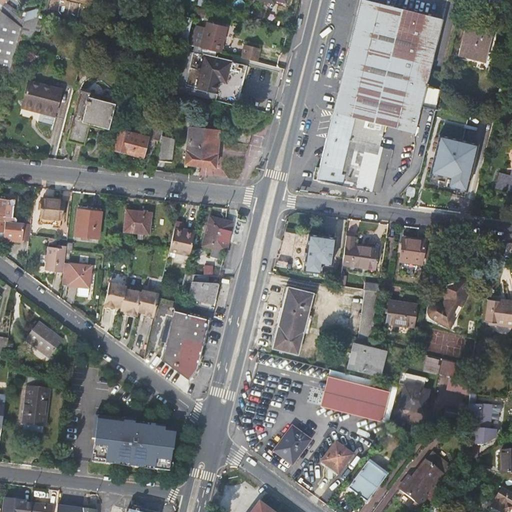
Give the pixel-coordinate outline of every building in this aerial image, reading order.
[(427,86),(442,17),(414,10),(373,0),(361,0),(361,4),(356,25),(351,45),(349,54),(346,69),(341,89),(335,113),(336,113),(384,125),(420,134),(430,136),(441,90),(427,86)] [(146,5),(140,3),(132,32),(138,34),(147,36),(149,31),(139,28),(146,5)] [(84,19),(92,21),(96,7),(88,5),(84,19)] [(0,13),(0,67),(11,70),(20,36),(22,27),(0,12),(0,13)] [(38,16),(37,16),(24,20),(22,27),(20,36),(32,39),(38,16)] [(207,22),(201,47),(216,51),(220,52),(227,27),(207,22)] [(490,33),(466,27),(460,55),(476,60),(483,62),(490,33)] [(260,48),(244,44),(241,57),(257,61),(260,48)] [(193,51),(215,57),(216,51),(201,47),(194,45),(193,51)] [(215,57),(193,51),(184,85),(216,92),(214,99),(236,105),(246,64),(215,57)] [(40,107),(39,110),(54,114),(60,88),(29,80),(23,102),(40,107)] [(81,89),(68,139),(84,143),(89,122),(108,127),(114,103),(115,98),(92,92),(81,89)] [(381,137),(384,125),(336,113),(333,126),(328,143),(325,159),(323,168),(316,166),(314,178),(367,191),(381,137)] [(189,125),(188,141),(217,149),(220,129),(189,125)] [(119,128),(114,146),(143,154),(147,135),(119,128)] [(153,143),(159,145),(162,135),(163,131),(157,129),(153,143)] [(478,143),(440,134),(430,172),(450,177),(448,185),(467,190),(478,143)] [(171,144),(173,138),(162,135),(159,145),(155,159),(171,161),(173,145),(171,144)] [(394,140),(381,137),(367,191),(381,194),(394,140)] [(216,164),(217,149),(188,141),(185,163),(200,165),(212,167),(216,164)] [(511,160),(511,161),(511,162),(511,174),(500,172),(497,187),(511,190),(511,160)] [(406,191),(416,193),(418,185),(408,183),(406,191)] [(0,219),(4,220),(16,221),(16,219),(14,216),(11,215),(12,199),(0,197),(0,219)] [(45,198),(45,202),(43,202),(41,217),(61,219),(63,200),(45,198)] [(98,237),(101,212),(78,209),(75,234),(98,237)] [(148,233),(150,212),(126,209),(124,230),(148,233)] [(23,222),(16,221),(4,220),(0,219),(0,230),(3,231),(3,238),(21,241),(23,222)] [(224,251),(230,224),(208,219),(202,246),(211,249),(208,260),(217,261),(220,250),(224,251)] [(182,232),(173,230),(169,247),(169,251),(188,256),(193,233),(182,230),(182,232)] [(332,266),(336,237),(308,233),(303,271),(321,273),(322,264),(332,266)] [(355,235),(346,234),(344,250),(342,265),(376,269),(378,249),(354,246),(355,235)] [(400,261),(422,264),(425,241),(403,238),(400,261)] [(46,268),(63,270),(65,257),(65,250),(66,244),(58,243),(58,246),(48,245),(46,268)] [(87,293),(90,265),(69,263),(67,283),(78,284),(77,292),(87,293)] [(203,282),(204,274),(184,272),(176,301),(210,309),(216,283),(203,282)] [(130,283),(114,277),(106,300),(115,303),(116,301),(122,303),(129,285),(130,283)] [(443,285),(444,295),(432,298),(432,301),(431,303),(429,307),(429,310),(430,314),(434,318),(451,327),(463,306),(467,297),(469,290),(468,284),(467,279),(443,285)] [(144,291),(129,285),(122,303),(121,306),(128,308),(127,310),(137,313),(138,309),(144,291)] [(285,285),(277,318),(280,318),(288,286),(285,285)] [(288,286),(280,318),(309,325),(311,316),(307,315),(312,292),(288,286)] [(145,288),(144,291),(138,309),(145,311),(144,313),(153,317),(159,293),(145,288)] [(359,329),(375,331),(380,290),(363,289),(359,329)] [(503,325),(511,326),(511,300),(506,300),(506,301),(488,299),(486,321),(503,323),(503,325)] [(387,326),(415,329),(418,306),(389,302),(387,326)] [(138,309),(137,313),(153,319),(153,317),(144,313),(145,311),(138,309)] [(161,359),(188,378),(196,366),(208,319),(173,310),(161,359)] [(270,347),(273,348),(280,318),(277,318),(270,347)] [(280,318),(273,348),(297,354),(302,332),(307,333),(309,325),(280,318)] [(25,341),(50,359),(63,341),(38,323),(25,341)] [(346,367),(378,374),(383,350),(352,343),(346,367)] [(464,378),(467,364),(443,358),(440,373),(464,378)] [(329,369),(320,405),(346,412),(389,422),(398,386),(329,369)] [(426,378),(402,371),(399,383),(405,384),(400,406),(424,412),(429,390),(423,389),(426,378)] [(46,427),(51,385),(28,376),(22,424),(24,425),(24,431),(42,434),(43,427),(46,427)] [(468,417),(479,418),(478,429),(474,428),(473,444),(482,445),(495,437),(496,430),(490,430),(491,420),(498,421),(499,413),(501,414),(504,412),(504,409),(502,407),(492,406),(481,404),(481,406),(474,405),(476,393),(471,392),(470,402),(469,410),(468,417)] [(460,409),(469,410),(470,402),(461,401),(460,409)] [(173,433),(174,428),(145,424),(145,427),(139,426),(139,423),(111,420),(112,418),(95,416),(92,439),(95,439),(92,461),(121,465),(122,462),(131,463),(130,466),(145,468),(145,465),(156,466),(155,469),(171,471),(173,450),(174,451),(176,433),(173,433)] [(276,450),(293,463),(310,440),(293,427),(276,450)] [(323,461),(340,473),(353,455),(337,443),(323,461)] [(500,473),(511,472),(511,449),(500,450),(500,473)] [(442,474),(437,470),(424,459),(410,477),(407,475),(398,486),(421,503),(442,474)] [(368,460),(350,487),(368,500),(388,473),(368,460)] [(443,463),(437,470),(442,474),(448,467),(443,463)] [(480,476),(468,468),(451,493),(458,497),(471,479),(476,482),(480,476)] [(348,490),(366,503),(368,500),(350,487),(348,490)] [(511,493),(501,487),(489,507),(489,509),(489,511),(506,511),(508,509),(511,510),(511,507),(511,493)] [(443,491),(436,500),(444,507),(447,503),(452,507),(456,503),(443,491)] [(25,502),(4,499),(2,511),(29,511),(31,504),(25,503),(25,502)] [(274,511),(263,503),(260,502),(258,505),(253,511),(274,511)] [(449,511),(443,508),(433,502),(426,511),(449,511)] [(253,511),(258,505),(256,503),(249,511),(253,511)]
